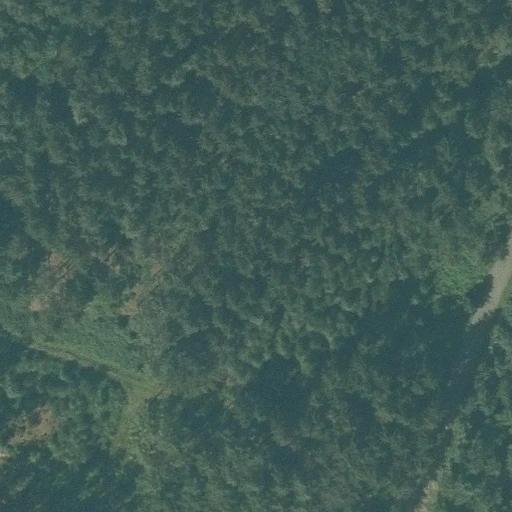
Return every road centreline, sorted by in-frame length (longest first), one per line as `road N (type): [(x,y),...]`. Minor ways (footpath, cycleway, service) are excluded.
road 1 (track): [(0,327),(430,511)]
road 2 (unclassified): [(402,511),(511,231)]
